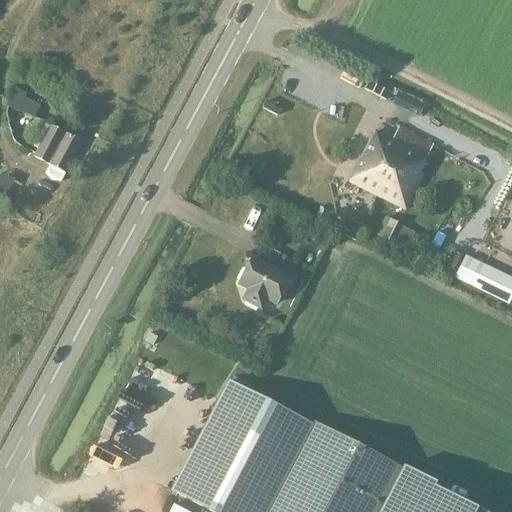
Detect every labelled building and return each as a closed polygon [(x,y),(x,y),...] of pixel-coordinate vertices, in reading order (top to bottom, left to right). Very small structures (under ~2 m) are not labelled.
[(39,106),(24,98),(26,95),(15,89),(6,107),(32,119),(39,106)] [(396,93),(390,105),(417,119),(423,107),(396,93)] [(43,174),(49,181),(60,183),(82,143),(45,123),(39,135),(43,136),(32,157),(47,165),(43,174)] [(375,133),(349,181),(406,208),(423,176),(418,173),(425,161),(433,146),(398,129),(391,141),(375,133)] [(0,187),(0,201),(3,203),(8,192),(0,187)] [(339,236),(341,232),(351,238),(359,221),(338,210),(328,230),(339,236)] [(384,217),(375,236),(392,244),(393,242),(396,243),(402,229),(399,228),(401,225),(384,217)] [(307,240),(304,248),(316,253),(319,246),(307,240)] [(281,256),(277,263),(284,268),(288,260),(281,256)] [(473,287),(483,266),(466,257),(455,279),(473,287)] [(267,302),(276,307),(291,278),(252,258),(238,286),(248,290),(243,300),(261,310),(267,302)] [(508,306),(511,298),(511,285),(489,274),(488,278),(482,275),(474,290),(508,306)] [(228,383),(171,492),(210,511),(478,511),(459,502),(401,472),(402,469),(314,424),(313,426),(229,382),(228,383)]
